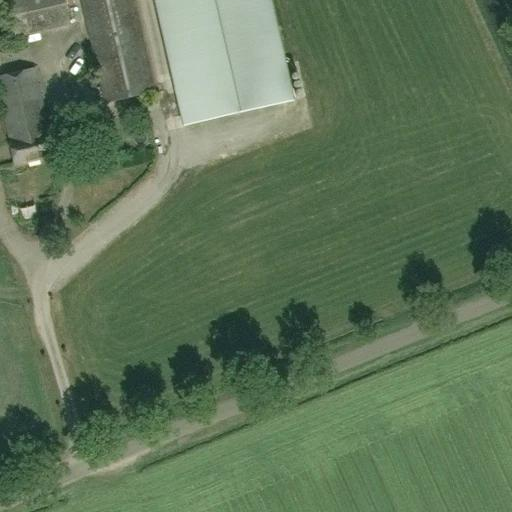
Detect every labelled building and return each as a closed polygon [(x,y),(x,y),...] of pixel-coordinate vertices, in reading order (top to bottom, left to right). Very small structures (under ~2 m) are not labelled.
[(63,0),(8,0),(16,37),(70,25),(63,0)] [(135,0),(80,0),(103,103),(156,91),(135,0)] [(159,0),(187,124),(291,101),(268,0),(159,0)] [(48,130),(35,69),(0,76),(0,102),(8,139),(9,139),(15,166),(55,157),(49,130),(48,130)] [(161,113),(147,113),(146,127),(160,127),(161,113)]
